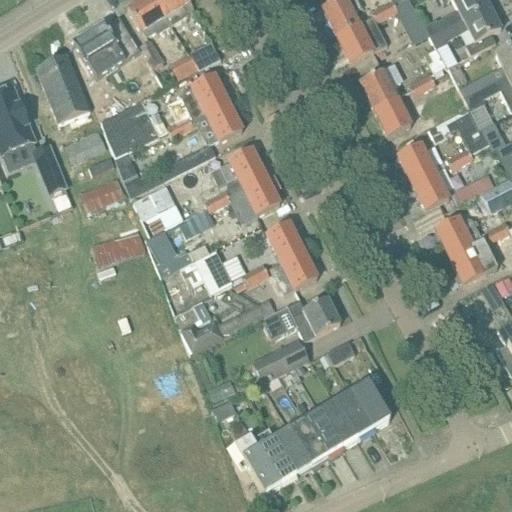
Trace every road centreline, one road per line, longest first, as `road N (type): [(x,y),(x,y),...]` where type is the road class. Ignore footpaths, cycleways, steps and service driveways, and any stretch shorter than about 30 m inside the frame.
road 1 (residential): [(470,446),(242,0)]
road 2 (residential): [(324,511),(470,446)]
